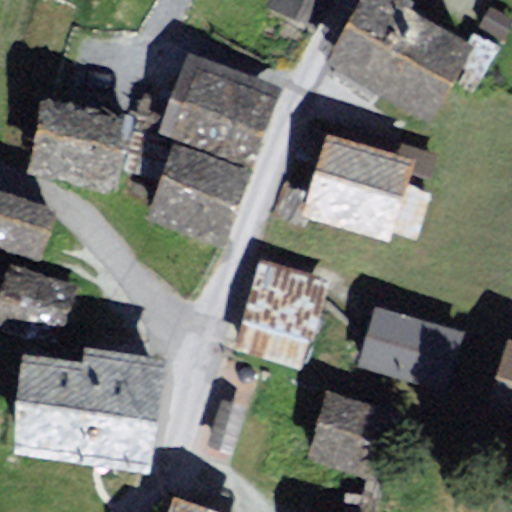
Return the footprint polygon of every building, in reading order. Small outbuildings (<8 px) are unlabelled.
[(325,0),(274,0),(272,7),(312,27),(325,0)] [(473,46),(388,0),(365,0),(332,61),(377,86),(434,117),(473,46)] [(272,94),(190,63),(167,124),(248,155),(272,94)] [(108,182),(121,125),(48,108),(35,165),(108,182)] [(405,166),(327,143),(307,211),(346,223),(384,234),(405,166)] [(239,174),(176,150),(152,212),(168,218),(215,237),(239,174)] [(0,241),(38,254),(52,214),(0,196),(0,241)] [(71,290),(14,271),(0,313),(0,318),(56,337),(71,290)] [(326,295),(258,272),(233,344),(301,367),(326,295)] [(458,338),(376,313),(361,360),(381,366),(443,385),(458,338)] [(511,352),(503,349),(482,415),(511,424),(511,352)] [(147,424),(155,361),(91,352),(88,372),(29,364),(18,449),(141,465),(147,424)] [(388,415),(328,397),(311,452),(330,458),(371,470),(388,415)] [(199,511),(175,503),(171,511),(199,511)]
